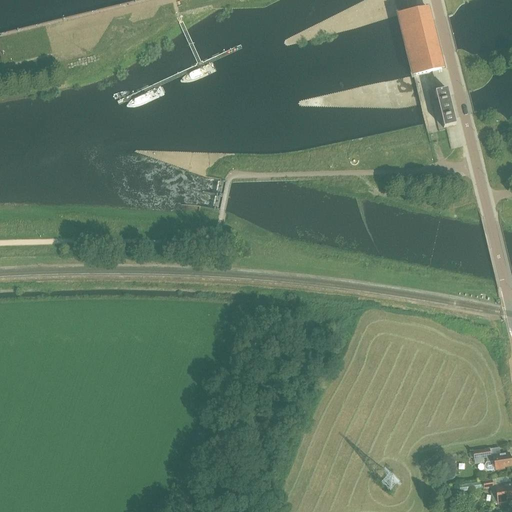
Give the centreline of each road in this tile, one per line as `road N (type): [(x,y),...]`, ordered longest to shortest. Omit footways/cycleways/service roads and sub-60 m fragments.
road 1 (track): [(0,242),(194,242),(208,238),(220,218)]
road 2 (tertiary): [(484,198),(435,0)]
